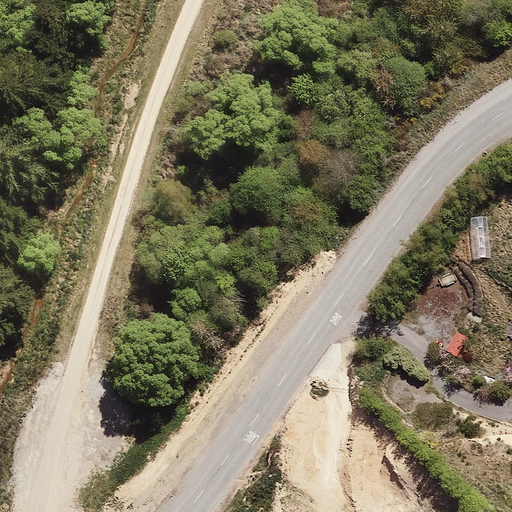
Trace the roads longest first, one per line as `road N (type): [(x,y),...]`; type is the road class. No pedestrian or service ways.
road 1 (unclassified): [(40,511),(140,148),(196,0)]
road 2 (tertiary): [(186,511),(386,233),(451,157),(511,109)]
